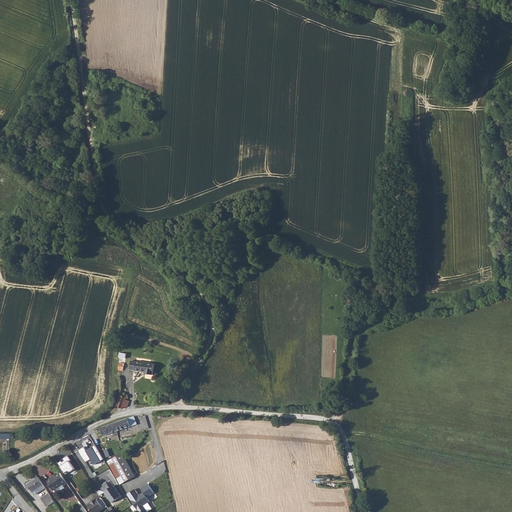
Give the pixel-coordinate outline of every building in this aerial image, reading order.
[(153,374),(155,362),(131,359),(130,367),(135,368),(135,369),(144,371),(144,373),(153,374)] [(127,398),(120,395),(116,406),(123,409),(128,407),(130,401),(127,400),(127,398)] [(101,428),(104,437),(138,426),(135,417),(101,428)] [(74,455),(94,443),(90,436),(70,448),(74,455)] [(74,455),(83,470),(103,459),(94,443),(74,455)] [(137,478),(125,455),(110,463),(123,486),(137,478)] [(58,463),(66,475),(70,472),(71,472),(75,469),(71,462),(72,461),(68,456),(63,459),(65,461),(63,462),(62,461),(58,463)] [(65,488),(69,485),(61,474),(49,483),(56,492),(64,486),(65,488)] [(47,491),(39,480),(27,488),(30,492),(31,491),(34,495),(36,497),(37,498),(47,491)] [(135,489),(127,495),(138,511),(151,511),(157,508),(151,500),(157,496),(148,484),(140,488),(143,492),(139,495),(135,489)] [(114,504),(123,498),(115,487),(106,493),(114,504)] [(49,509),(55,504),(51,497),(44,501),(49,509)] [(99,511),(108,507),(102,498),(98,500),(97,499),(88,505),(92,511),(99,511)]
